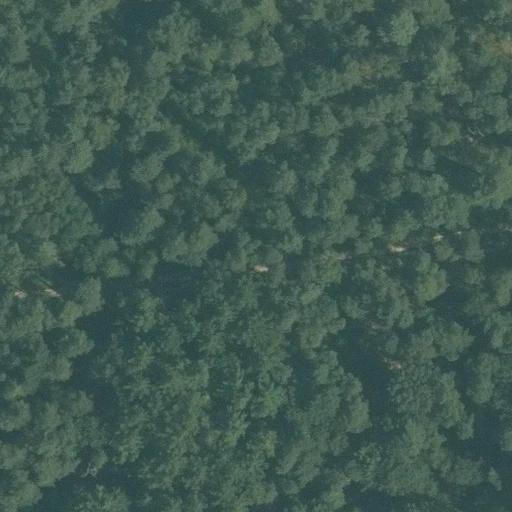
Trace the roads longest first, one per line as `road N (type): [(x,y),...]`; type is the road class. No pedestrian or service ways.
road 1 (track): [(0,298),(312,259),(511,223)]
road 2 (track): [(108,301),(98,251),(115,0)]
